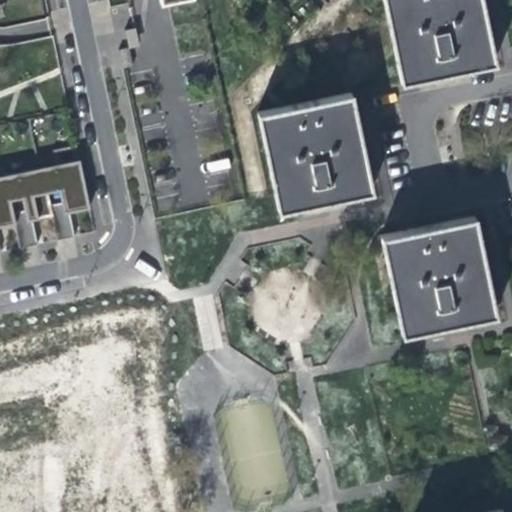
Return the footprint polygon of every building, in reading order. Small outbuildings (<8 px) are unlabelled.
[(444,74),(492,64),(480,7),(478,0),(381,0),(399,83),(444,74)] [(129,50),(139,48),(135,29),(125,31),(129,50)] [(123,70),(133,68),(129,50),(119,52),(123,70)] [(273,193),(277,211),(371,192),(350,94),(257,113),(273,193)] [(90,209),(80,160),(41,169),(51,217),(70,213),(74,212),(90,209)] [(3,177),(13,225),(33,221),(37,220),(51,217),(41,169),(3,177)] [(3,177),(0,177),(0,227),(0,228),(13,225),(3,177)] [(75,238),(70,213),(51,217),(56,242),(66,240),(75,238)] [(381,238),(402,335),(495,316),(474,218),(381,238)] [(39,245),(33,221),(13,225),(19,250),(29,248),(39,245)]
